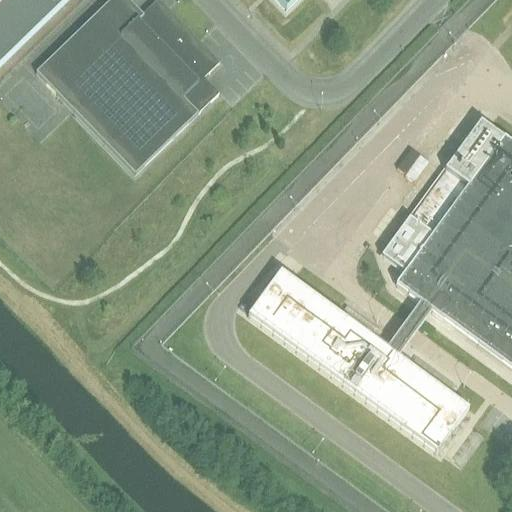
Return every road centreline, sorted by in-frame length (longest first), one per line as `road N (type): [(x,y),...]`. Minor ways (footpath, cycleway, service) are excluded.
road 1 (unknown): [(447,511),(220,348),(214,331),(221,305),(283,225)]
road 2 (unclassified): [(369,65),(343,90),(315,95),(219,0)]
